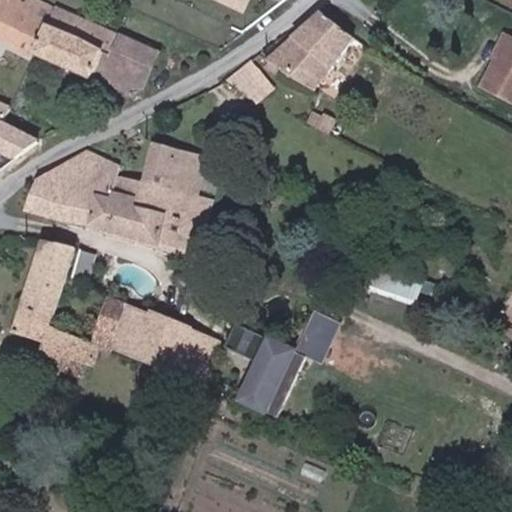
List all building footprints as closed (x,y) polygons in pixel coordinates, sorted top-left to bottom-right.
[(0,0),(0,48),(23,60),(45,11),(19,0),(0,0)] [(216,0),(248,13),(253,0),(216,0)] [(45,11),(23,60),(79,87),(82,80),(127,100),(148,60),(45,11)] [(342,44),(311,17),(257,65),(300,93),(342,44)] [(486,61),(500,35),(492,32),(479,59),(486,61)] [(511,106),(511,41),(500,35),(486,61),(473,89),(511,108),(511,106)] [(309,117),(304,129),(320,136),(323,129),(318,126),(320,122),(309,117)] [(0,175),(29,154),(0,140),(0,175)] [(133,187),(188,200),(196,161),(144,148),(133,187)] [(74,157),(28,184),(18,217),(82,231),(191,261),(205,205),(188,200),(133,187),(133,189),(126,188),(109,182),(112,167),(74,157)] [(37,246),(11,321),(4,341),(31,351),(27,364),(37,368),(46,372),(49,365),(72,374),(78,376),(87,355),(99,361),(100,356),(119,309),(100,301),(81,348),(72,344),(62,340),(41,331),(69,255),(37,246)] [(364,288),(417,300),(423,276),(370,264),(364,288)] [(128,366),(146,321),(119,309),(100,356),(128,366)] [(296,351),(328,361),(342,320),(310,309),(296,351)] [(128,366),(196,394),(214,349),(146,321),(128,366)] [(66,331),(62,340),(72,344),(75,334),(66,331)] [(254,371),(238,408),(274,424),(301,363),(231,332),(221,356),(254,371)] [(46,372),(37,368),(34,375),(65,387),(72,374),(49,365),(46,372)]
